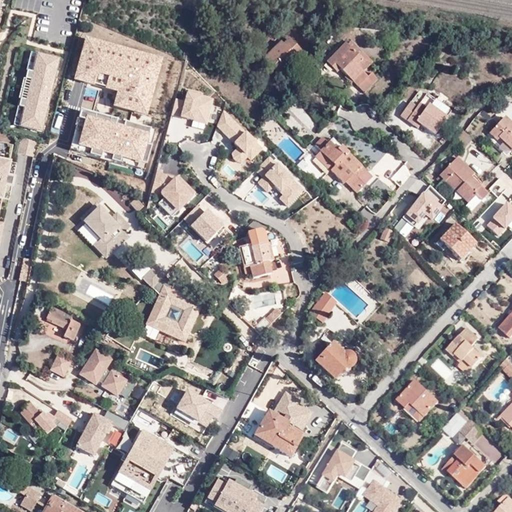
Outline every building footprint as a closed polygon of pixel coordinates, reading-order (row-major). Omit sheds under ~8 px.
[(58,0),(43,0),(42,21),(56,22),(58,0)] [(287,37),(281,43),(278,41),(264,57),(286,79),(292,74),(285,66),(300,51),(287,37)] [(353,62),(364,72),(372,64),(346,38),(343,40),(359,56),(353,62)] [(334,63),(339,67),(364,92),(374,82),(364,72),(353,62),(359,56),(343,40),(335,48),(338,51),(326,62),(331,66),(334,63)] [(326,62),(338,51),(335,48),(324,59),(326,62)] [(44,131),(59,54),(30,49),(15,125),(44,131)] [(335,71),(339,67),(334,63),(331,66),(335,71)] [(184,99),(176,97),(172,114),(207,123),(214,96),(187,89),(184,99)] [(414,124),(420,116),(426,120),(437,128),(448,112),(431,100),(428,103),(422,99),(425,96),(418,90),(400,114),(414,124)] [(249,159),(262,149),(232,109),(214,123),(242,160),(247,156),(249,159)] [(511,145),(511,119),(507,115),(492,131),(499,138),(501,136),(511,145)] [(420,129),(426,120),(420,116),(414,124),(420,129)] [(470,135),(465,129),(454,141),(459,146),(470,135)] [(21,136),(18,153),(33,156),(36,140),(21,136)] [(0,207),(2,198),(9,199),(16,162),(9,161),(12,143),(0,140),(0,207)] [(335,164),(330,169),(344,182),(345,180),(358,192),(372,177),(342,147),(339,150),(328,141),(319,150),(335,164)] [(335,164),(319,150),(315,154),(330,169),(335,164)] [(245,196),(257,183),(268,193),(272,188),(289,204),(305,187),(270,154),(237,188),(245,196)] [(460,157),(443,175),(472,203),(480,195),(486,201),(493,194),(483,184),(486,181),(460,157)] [(148,186),(161,197),(157,202),(173,216),(193,193),(164,168),(148,186)] [(224,177),(216,184),(230,199),(237,192),(224,177)] [(308,190),(291,200),(296,210),(313,199),(308,190)] [(137,199),(131,205),(138,212),(144,208),(137,199)] [(196,204),(181,219),(205,243),(225,223),(208,206),(203,211),(196,204)] [(101,224),(105,220),(116,230),(119,227),(105,214),(100,219),(85,205),(69,222),(88,240),(82,246),(97,260),(118,238),(113,234),(98,250),(92,244),(94,241),(74,221),(86,209),(101,224)] [(98,250),(113,234),(116,230),(105,220),(101,224),(86,209),(74,221),(94,241),(92,244),(98,250)] [(414,210),(404,220),(410,225),(419,215),(414,210)] [(457,251),(464,257),(477,244),(456,224),(441,240),(455,253),(457,251)] [(392,229),(385,227),(381,240),(388,242),(392,229)] [(243,266),(249,266),(250,273),(251,276),(269,273),(268,266),(267,261),(272,261),(266,231),(264,228),(248,231),(249,240),(246,241),(246,245),(240,246),(243,266)] [(457,251),(455,253),(462,260),(464,257),(457,251)] [(145,266),(131,279),(140,289),(154,276),(145,266)] [(241,291),(234,288),(229,299),(236,302),(241,291)] [(321,293),(307,312),(322,323),(335,304),(321,293)] [(488,297),(482,311),(499,318),(504,304),(488,297)] [(199,308),(185,302),(182,310),(196,316),(199,308)] [(192,325),(153,307),(141,335),(159,343),(163,335),(183,343),(192,325)] [(249,308),(243,314),(251,324),(258,318),(249,308)] [(62,313),(51,309),(46,320),(52,323),(51,325),(64,331),(62,337),(71,341),(78,324),(70,321),(71,319),(62,313)] [(274,309),(252,330),(258,336),(279,315),(274,309)] [(511,313),(511,314),(511,315),(500,328),(511,338),(511,313)] [(127,349),(138,334),(118,320),(107,335),(127,349)] [(473,353),(476,349),(473,347),(481,339),(467,327),(458,336),(462,339),(457,344),(454,341),(446,350),(462,364),(458,368),(467,376),(481,360),(473,353)] [(343,354),(332,343),(315,361),(336,379),(346,367),(348,368),(350,367),(353,367),(354,365),(356,364),(356,361),(357,359),(356,357),(355,355),(353,353),(352,352),(349,352),(347,352),(345,353),(343,354)] [(113,359),(96,347),(78,374),(95,386),(99,380),(106,369),(113,359)] [(473,353),(481,360),(484,356),(476,349),(473,353)] [(73,361),(58,353),(49,370),(64,378),(73,361)] [(438,360),(434,366),(446,376),(450,371),(438,360)] [(511,368),(508,365),(501,372),(511,381),(511,380),(511,368)] [(135,385),(111,369),(110,371),(106,369),(99,380),(102,383),(100,385),(117,396),(119,393),(126,398),(135,385)] [(440,403),(416,381),(399,401),(422,422),(440,403)] [(139,399),(145,390),(139,386),(133,396),(139,399)] [(185,391),(171,416),(201,433),(209,419),(214,421),(220,411),(185,391)] [(511,427),(511,397),(509,395),(501,403),(507,409),(500,417),(511,427)] [(27,400),(21,406),(23,409),(19,413),(34,430),(48,418),(44,414),(39,408),(36,410),(27,400)] [(252,434),(290,457),(304,433),(287,423),(288,420),(268,408),(252,434)] [(46,412),(44,414),(48,418),(34,430),(42,439),(61,422),(66,426),(70,417),(58,409),(52,416),(46,412)] [(129,421),(108,410),(104,417),(110,421),(109,423),(113,425),(123,431),(129,421)] [(104,417),(92,411),(73,446),(91,456),(104,432),(109,423),(110,421),(104,417)] [(482,434),(460,412),(441,433),(456,448),(464,441),(470,447),(482,434)] [(108,435),(113,425),(109,423),(104,432),(108,435)] [(354,458),(358,451),(343,441),(316,486),(328,493),(338,477),(360,490),(363,486),(372,470),(373,469),(354,458)] [(239,452),(225,444),(220,454),(233,462),(239,452)] [(464,447),(442,471),(446,475),(449,473),(467,490),(487,468),(464,447)] [(388,478),(394,471),(382,460),(376,468),(388,478)] [(384,486),(388,481),(372,470),(363,486),(367,489),(374,479),(384,486)] [(215,500),(225,480),(217,476),(206,496),(215,500)] [(235,478),(231,484),(250,494),(253,488),(235,478)] [(29,487),(15,479),(11,486),(25,495),(29,487)] [(373,511),(396,511),(405,500),(384,486),(374,479),(367,489),(363,495),(378,505),(373,511)] [(221,511),(257,511),(264,501),(250,494),(231,484),(225,480),(215,500),(211,507),(221,511)] [(81,511),(52,494),(46,504),(48,505),(44,511),(81,511)] [(511,511),(511,499),(506,494),(499,502),(503,505),(497,511),(511,511)]
